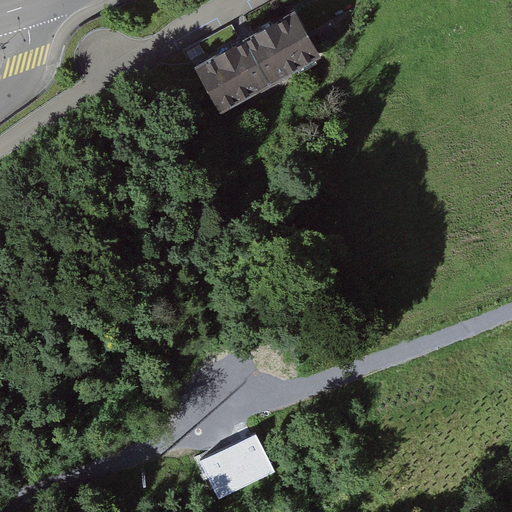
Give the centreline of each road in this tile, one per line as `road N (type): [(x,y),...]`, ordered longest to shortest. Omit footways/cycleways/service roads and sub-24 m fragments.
road 1 (track): [(0,505),(239,406),(511,314)]
road 2 (residential): [(0,150),(150,55)]
